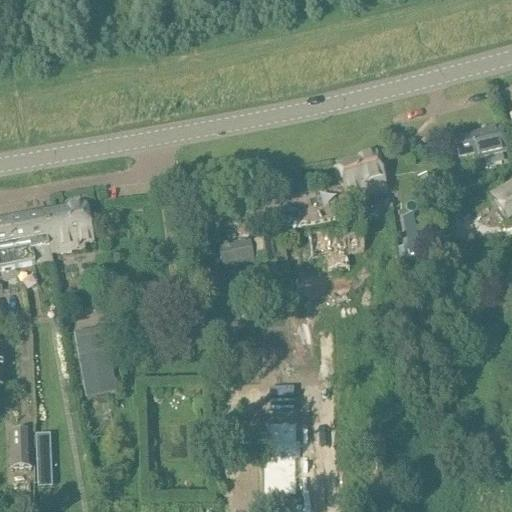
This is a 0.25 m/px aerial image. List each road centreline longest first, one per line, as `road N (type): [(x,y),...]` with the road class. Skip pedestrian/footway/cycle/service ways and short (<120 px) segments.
road 1 (tertiary): [(162,137),(511,61)]
road 2 (residential): [(0,201),(145,175),(162,137)]
road 3 (tertiary): [(0,165),(162,137)]
